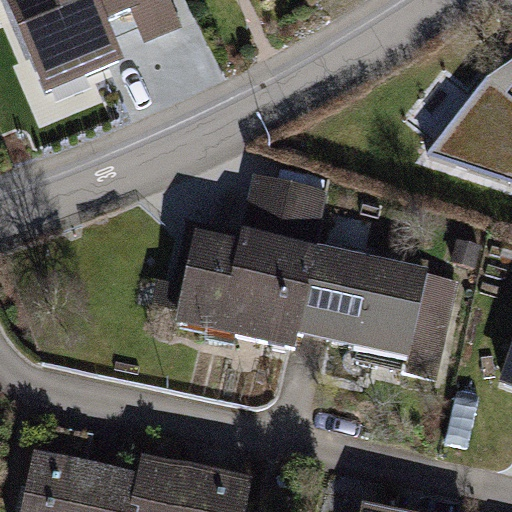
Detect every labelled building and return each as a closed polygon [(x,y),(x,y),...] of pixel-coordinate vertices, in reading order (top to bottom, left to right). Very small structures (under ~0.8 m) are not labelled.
[(148,60),(191,43),(173,0),(0,0),(0,1),(33,75),(132,35),(148,60)] [(511,65),(486,84),(424,162),(511,190),(511,65)] [(331,203),(252,186),(239,249),(192,240),(171,339),(297,365),(300,351),(320,255),(331,203)] [(432,280),(320,255),(300,351),(411,376),(432,280)] [(511,367),(499,403),(511,407),(511,367)] [(130,511),(137,483),(37,461),(25,511),(130,511)] [(137,483),(130,511),(245,511),(250,490),(141,466),(137,483)]
